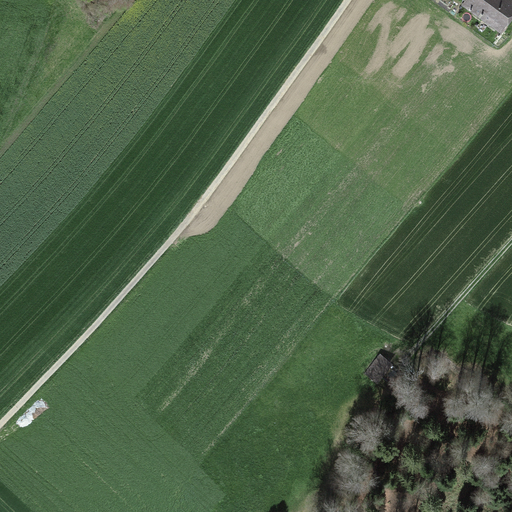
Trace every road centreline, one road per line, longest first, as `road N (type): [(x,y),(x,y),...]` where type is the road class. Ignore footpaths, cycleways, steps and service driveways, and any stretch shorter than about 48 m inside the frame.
road 1 (track): [(0,425),(155,257),(352,0)]
road 2 (track): [(511,413),(412,363),(414,347),(511,242)]
